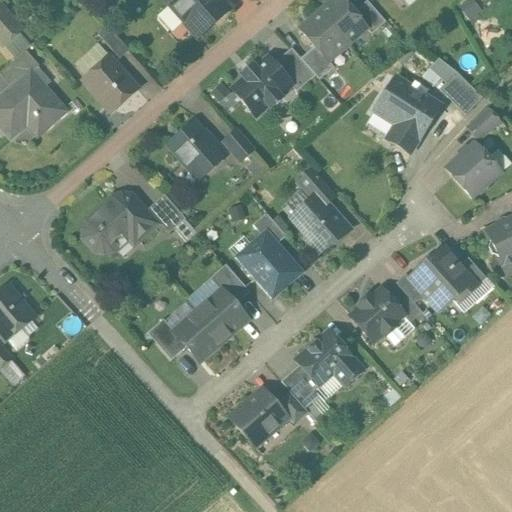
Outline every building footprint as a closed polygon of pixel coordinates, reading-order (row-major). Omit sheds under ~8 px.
[(225,9),(217,0),(164,0),(195,34),(210,21),(210,22),(216,23),(225,15),(225,9)] [(353,14),(340,0),(335,0),(319,14),(347,46),(366,30),(367,29),(353,14)] [(367,2),(353,14),(367,29),(366,30),(371,36),(385,24),(367,2)] [(1,8),(0,9),(0,43),(3,47),(9,41),(17,34),(21,31),(1,8)] [(347,46),(319,14),(299,32),(314,48),(327,63),(328,63),(347,46)] [(129,52),(107,27),(98,36),(119,61),(129,52)] [(29,48),(17,34),(9,41),(21,55),(25,52),(29,48)] [(327,63),(314,48),(300,60),(319,81),(333,69),(328,63),(327,63)] [(21,55),(0,73),(0,77),(11,90),(30,73),(31,74),(39,67),(25,52),(21,55)] [(137,90),(110,59),(83,83),(110,114),(137,90)] [(268,60),(231,88),(257,118),(291,86),(268,60)] [(31,74),(30,73),(11,90),(0,99),(0,129),(10,141),(34,119),(36,122),(38,121),(46,130),(66,114),(31,74)] [(482,100),(456,75),(439,92),(465,117),(482,100)] [(440,108),(395,79),(374,113),(395,127),(386,141),(409,156),(440,108)] [(488,111),(468,130),(478,142),(499,123),(488,111)] [(201,133),(194,125),(168,147),(192,175),(202,166),(214,167),(224,159),(212,145),(212,140),(206,133),(201,133)] [(236,132),(223,143),(240,163),(253,152),(236,132)] [(474,145),(445,170),(472,200),(500,175),(474,145)] [(336,198),(312,171),(297,184),(312,201),(318,196),(327,206),(336,198)] [(185,221),(164,196),(147,211),(169,235),(185,221)] [(312,201),(306,206),(308,209),(294,221),(308,236),(305,239),(319,255),(332,243),(335,245),(350,232),(327,206),(318,196),(312,201)] [(130,199),(122,198),(113,206),(110,203),(86,224),(91,229),(88,232),(86,241),(94,251),(104,250),(107,247),(112,253),(132,235),(137,241),(154,226),(130,199)] [(286,238),(266,215),(253,227),(262,237),(266,234),(276,246),(286,238)] [(511,219),(485,233),(491,244),(489,249),(492,255),(498,257),(503,268),(511,262),(511,219)] [(276,246),(266,234),(262,237),(246,251),(254,260),(244,269),(271,301),(301,274),(276,246)] [(459,267),(443,249),(430,261),(428,259),(419,266),(421,269),(409,279),(408,280),(423,297),(438,315),(472,284),(473,284),(459,267)] [(486,280),(468,259),(459,267),(473,284),(472,284),(476,289),(486,280)] [(249,294),(226,267),(210,280),(220,292),(221,292),(234,307),(249,294)] [(423,297),(408,280),(409,279),(405,276),(396,284),(398,287),(414,305),(423,297)] [(414,305),(398,287),(386,298),(403,317),(403,318),(409,325),(422,314),(414,305)] [(33,319),(8,289),(0,296),(0,336),(5,343),(33,319)] [(220,292),(197,313),(223,343),(248,322),(234,307),(221,292),(220,292)] [(386,298),(381,292),(371,300),(369,298),(358,307),(360,309),(351,318),(373,344),(383,335),(385,337),(395,328),(393,326),(403,318),(403,317),(386,298)] [(223,343),(197,313),(174,333),(173,334),(186,349),(199,364),(223,343)] [(174,333),(163,321),(147,335),(171,362),(186,349),(173,334),(174,333)] [(329,333),(296,362),(300,367),(318,388),(333,375),(345,388),(363,372),(329,333)] [(10,360),(0,348),(0,369),(10,361),(10,360)] [(23,377),(10,361),(0,369),(0,373),(12,387),(23,377)] [(318,388),(300,367),(281,383),(291,395),(305,410),(319,398),(314,392),(318,388)] [(262,391),(229,420),(254,449),(287,420),(281,413),(276,407),(262,391)] [(291,395),(276,407),(281,413),(284,410),(297,424),(308,414),(305,410),(291,395)]
